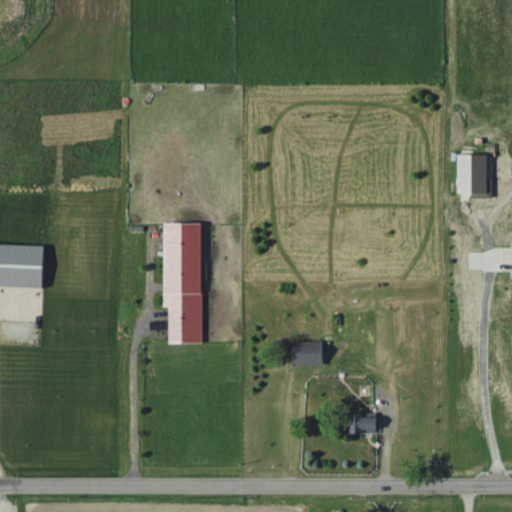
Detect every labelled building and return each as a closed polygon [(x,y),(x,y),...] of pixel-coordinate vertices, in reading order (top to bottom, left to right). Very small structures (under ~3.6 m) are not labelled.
[(458,192),(468,192),(468,197),(492,197),(492,177),(487,177),(487,153),(458,153),(458,192)] [(203,223),(165,222),(165,305),(169,305),(169,342),(202,342),(203,223)] [(0,285),(43,287),(45,245),(0,243),(0,285)] [(323,340),(293,341),(293,364),(324,363),(323,340)] [(350,413),(351,433),(377,432),(376,412),(350,413)]
